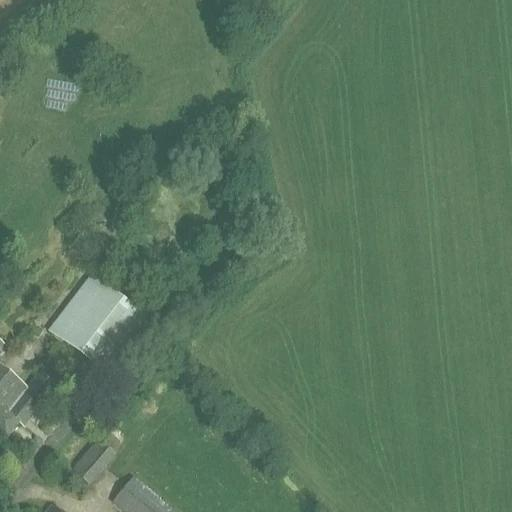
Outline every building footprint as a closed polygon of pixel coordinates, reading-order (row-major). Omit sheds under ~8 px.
[(55,89),(55,107),(77,107),(77,89),(55,89)] [(50,333),(99,371),(140,319),(91,280),(50,333)] [(0,436),(6,441),(19,425),(23,429),(56,387),(39,374),(27,389),(0,368),(0,353),(5,347),(0,343),(0,436)] [(100,443),(112,454),(120,445),(107,434),(100,443)] [(72,472),(89,487),(116,457),(112,454),(100,443),(99,442),(72,472)] [(112,504),(122,511),(174,511),(133,478),(112,504)]
